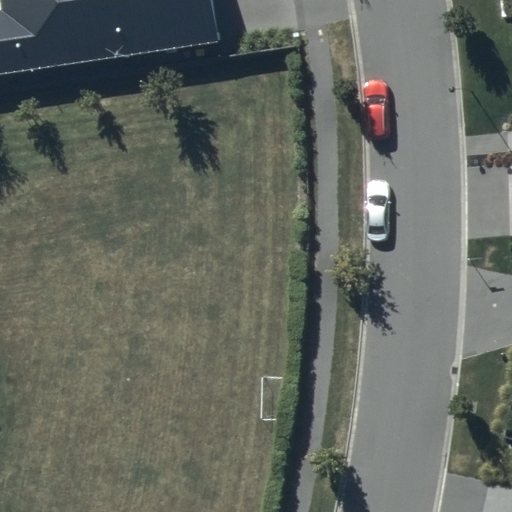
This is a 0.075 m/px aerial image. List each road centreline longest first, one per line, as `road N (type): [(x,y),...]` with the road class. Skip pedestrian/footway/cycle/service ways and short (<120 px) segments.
road 1 (residential): [(407,311),(412,166),(397,0)]
road 2 (residential): [(380,511),(407,311)]
